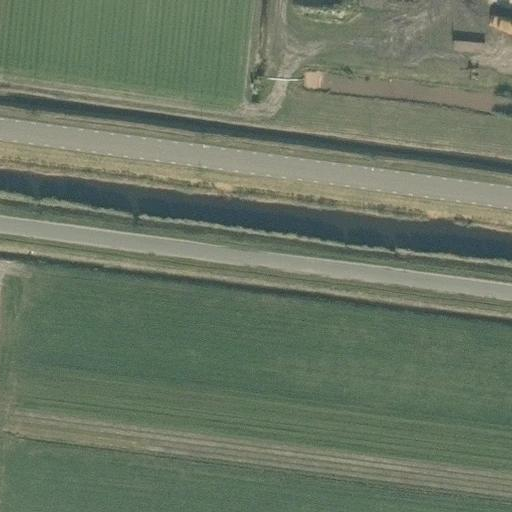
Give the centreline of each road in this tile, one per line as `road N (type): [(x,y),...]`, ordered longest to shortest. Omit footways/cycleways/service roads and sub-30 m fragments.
road 1 (unclassified): [(511,292),(0,223)]
road 2 (secondary): [(511,197),(0,128)]
